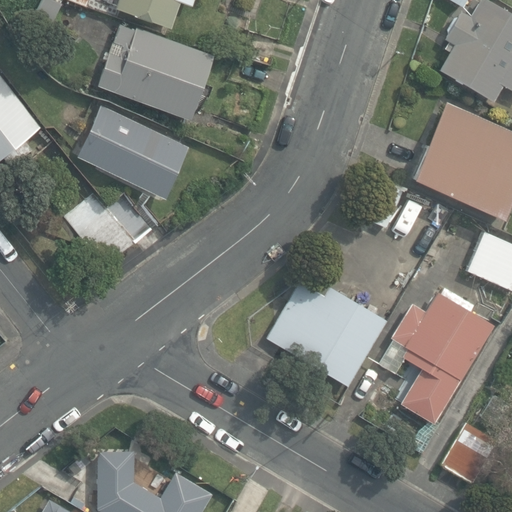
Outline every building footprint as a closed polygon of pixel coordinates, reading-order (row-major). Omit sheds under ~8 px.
[(41,0),(34,14),(50,23),(60,4),(53,0),(41,0)] [(117,0),(115,8),(168,27),(177,0),(117,0)] [(438,69),(491,100),(501,84),(511,90),(511,13),(489,0),(478,0),(471,13),(461,8),(442,39),(447,42),(443,48),(449,51),(438,69)] [(97,83),(188,117),(211,54),(136,26),(134,31),(119,25),(97,83)] [(241,54),(268,64),(277,39),(250,29),(241,54)] [(0,156),(2,155),(9,164),(29,149),(22,139),(40,126),(0,73),(0,156)] [(454,198),(500,218),(511,190),(511,130),(445,101),(410,178),(454,198)] [(75,154),(163,197),(187,146),(100,104),(75,154)] [(98,263),(149,227),(124,193),(105,207),(90,186),(59,209),(98,263)] [(463,267),(510,289),(511,284),(511,240),(481,226),(463,267)] [(259,335),(340,382),(378,315),(324,283),(318,293),(292,278),(259,335)] [(397,400),(431,420),(490,322),(434,288),(422,308),(409,300),(373,359),(391,370),(400,355),(418,365),(397,400)] [(492,394),(480,416),(497,426),(510,403),(492,394)] [(439,463),(471,482),(496,439),(464,420),(439,463)] [(93,504),(106,511),(194,511),(208,490),(171,468),(157,494),(132,479),(131,445),(94,445),(93,504)] [(61,472),(81,483),(88,471),(67,460),(61,472)] [(72,511),(48,497),(39,511),(72,511)]
